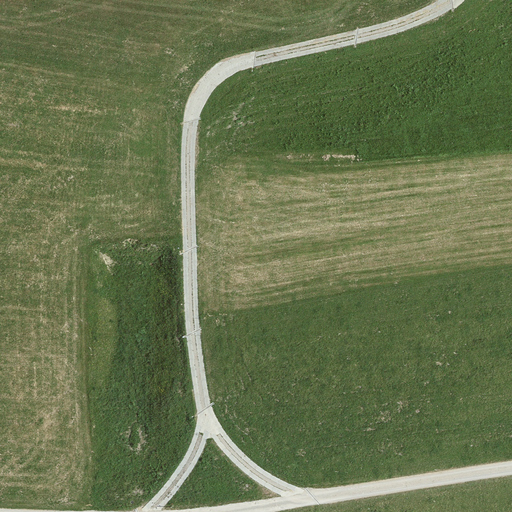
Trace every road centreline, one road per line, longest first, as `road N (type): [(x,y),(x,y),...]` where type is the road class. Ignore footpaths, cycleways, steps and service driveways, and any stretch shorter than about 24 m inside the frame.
road 1 (track): [(225,495),(168,177),(173,120),(192,80),(236,39),(454,0)]
road 2 (track): [(110,511),(511,464)]
